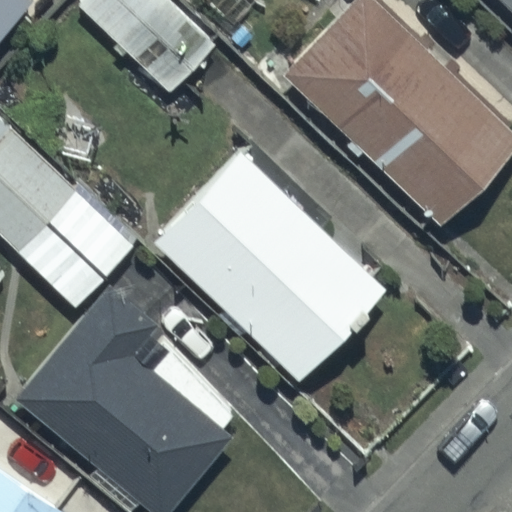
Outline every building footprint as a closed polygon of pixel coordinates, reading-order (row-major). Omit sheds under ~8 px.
[(0,0),(0,38),(33,5),(28,0),(0,0)] [(215,43),(168,0),(78,0),(72,7),(166,95),(215,43)] [(511,148),(511,135),(369,0),(352,0),(279,77),(437,228),(511,148)] [(511,0),(492,0),(511,19),(511,0)] [(0,237),(15,252),(73,188),(0,121),(0,237)] [(381,292),(235,154),(149,244),(296,383),(381,292)] [(158,327),(107,284),(9,400),(141,511),(172,511),(230,444),(131,359),(158,327)] [(53,511),(0,475),(0,511),(53,511)]
